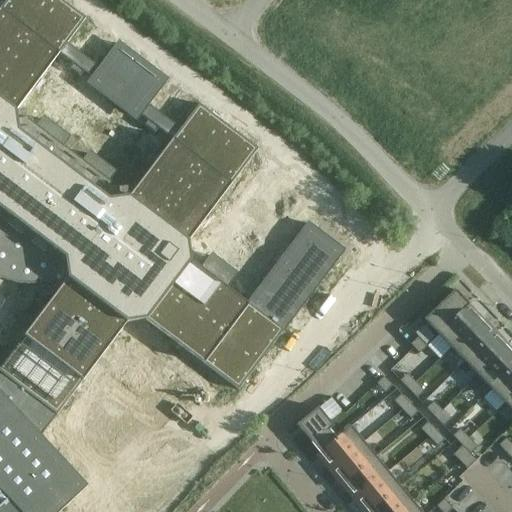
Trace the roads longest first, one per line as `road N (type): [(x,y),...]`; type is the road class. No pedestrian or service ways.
road 1 (residential): [(459,246),(271,430),(265,444),(272,457),(317,511)]
road 2 (residential): [(430,214),(321,105),(228,35)]
